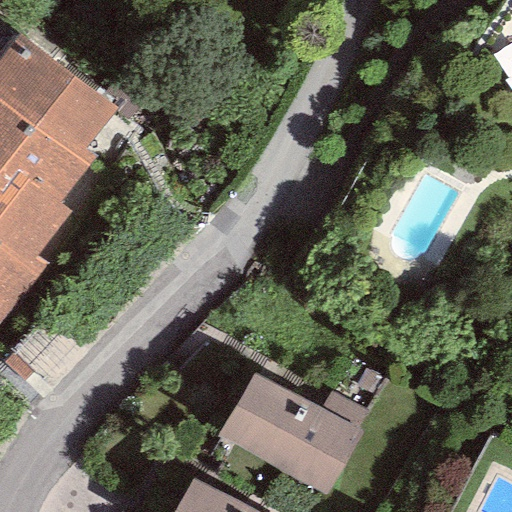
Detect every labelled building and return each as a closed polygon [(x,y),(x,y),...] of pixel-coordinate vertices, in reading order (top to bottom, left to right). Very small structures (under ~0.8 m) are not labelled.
[(117,107),(18,33),(0,56),(0,101),(87,167),(95,157),(85,150),(117,107)] [(60,203),(87,167),(0,101),(0,189),(3,192),(18,171),(60,203)] [(71,211),(60,203),(18,171),(3,192),(0,189),(0,247),(28,268),(37,256),(71,211)] [(47,265),(37,256),(28,268),(0,247),(0,326),(0,327),(47,265)] [(360,433),(254,374),(219,437),(324,496),(360,433)] [(255,511),(191,477),(171,511),(255,511)]
